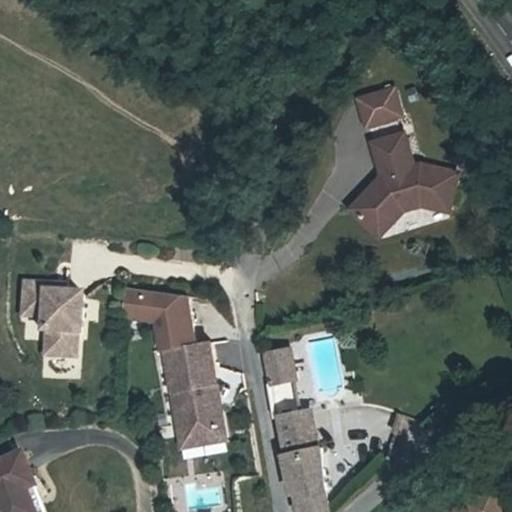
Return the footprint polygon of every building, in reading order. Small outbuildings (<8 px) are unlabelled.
[(399,83),(359,97),(370,131),(410,117),(399,83)] [(379,188),(356,212),(377,232),(389,219),(408,213),(425,209),(452,215),(461,177),(424,168),(409,142),(377,147),(383,187),(379,188)] [(408,213),(389,219),(377,232),(384,239),(408,213)] [(45,272),(40,304),(61,308),(58,323),(62,323),(59,347),(89,351),(93,329),(97,330),(104,291),(83,287),(74,285),(75,277),(45,272)] [(75,277),(74,285),(83,287),(85,279),(75,277)] [(225,341),(179,348),(192,434),(234,428),(227,383),(232,383),(225,341)] [(296,353),(270,356),(271,373),(297,371),(296,353)] [(297,371),(271,373),(272,387),(298,385),(297,371)] [(240,439),(232,383),(227,383),(234,428),(192,434),(193,446),(240,439)] [(290,459),(319,453),(311,415),(280,421),(290,459)] [(39,481),(44,470),(33,444),(0,456),(0,494),(5,492),(13,511),(41,511),(49,509),(39,481)] [(303,495),(306,511),(333,511),(324,453),(319,453),(290,459),(296,496),(303,495)] [(58,505),(44,470),(39,481),(49,509),(58,505)] [(503,511),(496,496),(482,495),(469,502),(474,511),(503,511)]
